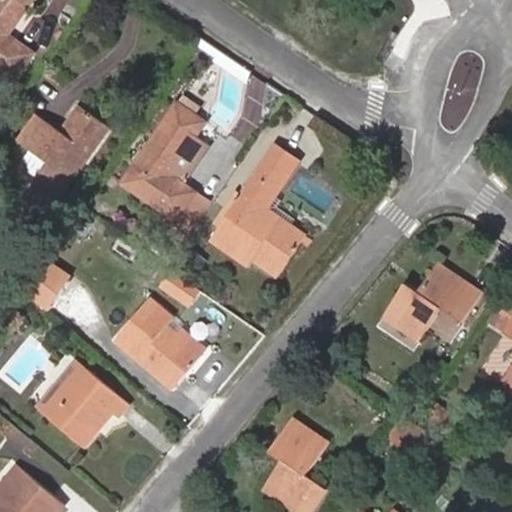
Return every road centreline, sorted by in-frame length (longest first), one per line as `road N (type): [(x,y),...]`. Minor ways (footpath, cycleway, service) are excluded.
road 1 (residential): [(152,511),(414,193),(436,155)]
road 2 (residential): [(204,0),(380,121),(414,129),(436,155)]
road 3 (residential): [(490,20),(450,41),(435,74),(427,105),(436,155)]
road 4 (residential): [(436,155),(469,135),(487,103),(498,55),(490,20)]
